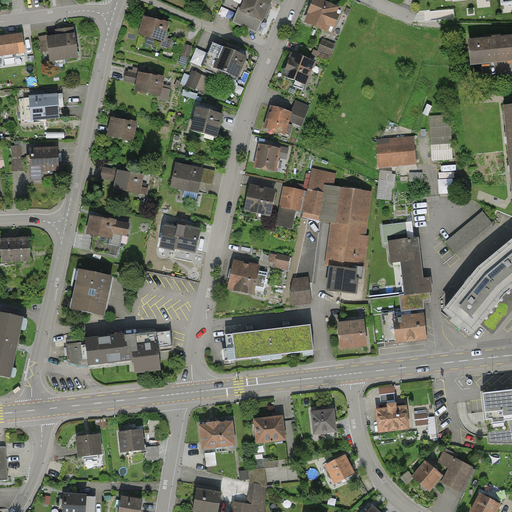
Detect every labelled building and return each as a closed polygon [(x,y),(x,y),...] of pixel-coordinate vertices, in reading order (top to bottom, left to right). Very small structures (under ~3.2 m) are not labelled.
[(254,34),(269,0),(241,0),(231,23),(254,34)] [(339,10),(317,0),(311,0),(300,24),(327,36),(339,10)] [(168,24),(142,18),(137,37),(163,44),(168,24)] [(72,34),(45,37),(49,63),(76,60),(72,34)] [(21,35),(0,37),(0,60),(23,57),(21,35)] [(511,36),(466,41),(468,67),(511,63),(511,36)] [(331,55),(334,43),(320,40),(317,51),(331,55)] [(246,59),(211,44),(201,68),(236,83),(246,59)] [(314,65),(289,54),(278,76),(303,88),(314,65)] [(186,83),(206,91),(212,75),(192,67),(186,83)] [(166,79),(136,74),(133,94),(162,99),(166,79)] [(55,95),(27,98),(29,123),(57,120),(55,95)] [(310,107),(295,101),(290,113),(283,137),(288,139),(294,125),(302,128),(310,107)] [(511,156),(511,106),(501,108),(506,157),(511,156)] [(221,116),(194,108),(187,132),(215,139),(221,116)] [(290,113),(271,108),(264,131),(283,137),(290,113)] [(135,124),(110,119),(106,137),(131,142),(135,124)] [(449,119),(429,121),(434,162),(454,160),(449,119)] [(413,136),(376,141),(379,170),(417,166),(413,136)] [(21,156),(22,144),(13,143),(12,155),(21,156)] [(279,150),(258,146),(253,171),(274,175),(279,150)] [(55,149),(28,150),(29,183),(57,182),(55,149)] [(203,171),(174,165),(169,190),(198,196),(203,171)] [(314,167),(305,193),(323,197),(323,187),(332,189),(336,175),(314,167)] [(439,169),(440,191),(455,190),(454,169),(439,169)] [(142,177),(116,172),(112,191),(138,197),(142,177)] [(275,192),(248,187),(243,214),(269,219),(275,192)] [(331,225),(336,189),(332,189),(323,187),(323,197),(319,217),(318,223),(331,225)] [(305,193),(283,189),(279,209),(295,213),(301,214),(305,193)] [(360,269),(370,194),(336,189),(331,225),(326,264),(328,265),(360,269)] [(305,193),(301,214),(319,217),(323,197),(305,193)] [(295,213),(279,209),(275,227),(292,231),(295,213)] [(483,211),(446,241),(456,254),(494,224),(483,211)] [(129,226),(88,217),(85,235),(111,241),(113,235),(126,238),(129,226)] [(197,232),(177,228),(173,250),(193,253),(197,232)] [(27,239),(13,240),(14,265),(28,264),(27,239)] [(13,240),(0,240),(0,265),(14,265),(13,240)] [(417,240),(387,243),(390,266),(399,265),(403,298),(432,295),(430,279),(421,280),(417,240)] [(511,243),(479,270),(446,311),(454,319),(452,322),(461,329),(463,326),(474,334),(477,331),(481,325),(488,332),(493,335),(511,311),(511,243)] [(289,259),(278,257),(275,270),(287,272),(289,259)] [(259,267),(233,261),(226,291),(252,297),(259,267)] [(357,296),(360,269),(328,265),(325,292),(357,296)] [(110,278),(76,272),(68,312),(102,319),(110,278)] [(309,306),(306,280),(288,282),(292,308),(309,306)] [(23,319),(0,314),(0,375),(10,378),(23,319)] [(422,316),(392,320),(395,346),(425,343),(422,316)] [(363,322),(335,325),(338,353),(366,350),(363,322)] [(314,351),(311,325),(268,330),(272,356),(314,351)] [(171,330),(67,342),(69,361),(83,365),(134,359),(135,372),(161,368),(159,348),(173,347),(171,330)] [(272,356),(268,330),(226,335),(229,361),(272,356)] [(511,389),(483,393),(487,432),(489,445),(511,444),(511,389)] [(374,410),(377,435),(408,431),(405,406),(374,410)] [(335,435),(333,412),(309,414),(311,437),(335,435)] [(427,412),(414,414),(416,428),(429,426),(427,412)] [(280,419),(252,422),(254,447),(283,444),(280,419)] [(231,423),(197,427),(200,453),(234,449),(231,423)] [(140,432),(116,435),(118,456),(143,454),(140,432)] [(88,438),(73,440),(75,461),(101,458),(99,437),(88,438)] [(148,458),(160,457),(160,442),(147,443),(148,458)] [(0,480),(8,480),(6,447),(0,447),(0,480)] [(458,496),(471,470),(442,455),(436,466),(447,472),(440,486),(458,496)] [(263,466),(279,466),(280,457),(263,457),(263,466)] [(354,476),(344,458),(323,468),(333,487),(354,476)] [(412,480),(427,494),(441,479),(426,465),(412,480)] [(245,507),(231,505),(229,511),(265,511),(269,490),(249,487),(245,507)] [(215,511),(219,495),(194,492),(191,511),(215,511)] [(83,511),(85,497),(61,495),(60,511),(83,511)] [(471,511),(496,511),(500,506),(481,495),(471,511)] [(139,511),(141,502),(119,499),(117,511),(139,511)]
